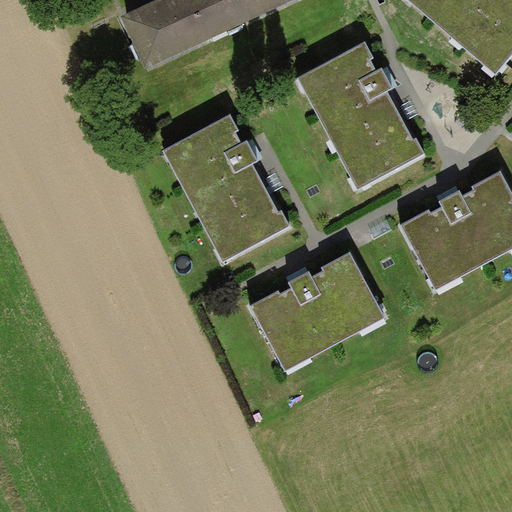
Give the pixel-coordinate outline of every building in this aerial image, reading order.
[(145,73),(229,34),(213,0),(165,0),(121,21),(145,73)] [(213,0),(229,34),(303,0),(213,0)] [(511,0),(403,0),(496,78),(511,59),(511,0)] [(374,61),(365,45),(298,81),(358,192),(426,156),(417,140),(414,142),(388,94),(393,92),(382,71),(377,73),(371,62),(374,61)] [(239,134),(230,117),(163,154),(223,265),(291,228),(282,212),(279,214),(253,167),(259,164),(247,143),(242,146),(236,135),(239,134)] [(430,212),(401,228),(437,293),(511,252),(511,194),(500,173),(472,189),(474,193),(463,198),(460,193),(439,204),(442,209),(431,215),(430,212)] [(279,293),(250,309),(286,375),(385,321),(350,255),(321,270),(323,274),(312,280),(309,274),(288,285),(291,290),(280,296),(279,293)]
